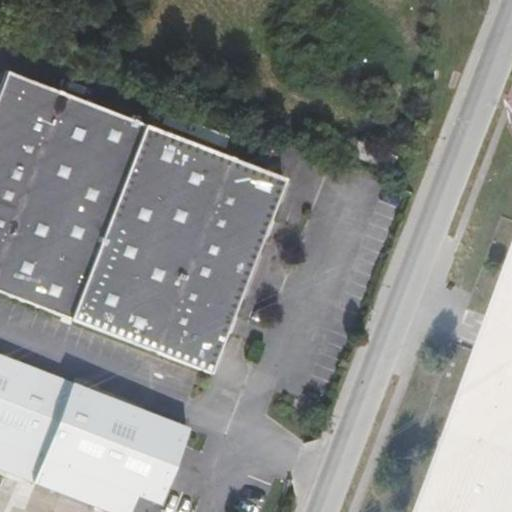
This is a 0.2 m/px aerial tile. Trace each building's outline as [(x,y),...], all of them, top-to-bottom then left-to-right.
[(281,177),(1,67),(0,69),(0,291),(204,371),(281,177)] [(342,152),(388,169),(393,154),(348,137),(342,152)] [(511,511),(511,251),(410,511),(511,511)] [(0,341),(0,352),(145,407),(148,399),(57,363),(0,341)] [(142,491),(165,501),(194,426),(145,407),(0,352),(0,464),(121,511),(133,511),(138,500),(142,491)] [(162,509),(165,501),(142,491),(138,500),(162,509)]
